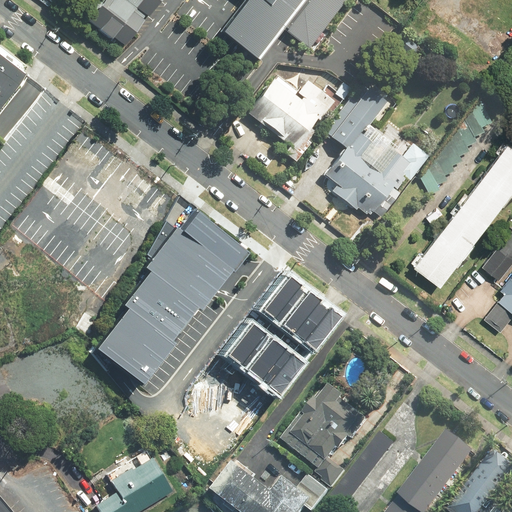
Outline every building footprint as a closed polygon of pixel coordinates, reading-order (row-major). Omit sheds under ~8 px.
[(60,0),(119,47),(157,0),(60,0)] [(243,0),(247,3),(220,37),(257,65),(285,28),(307,45),(342,0),(243,0)] [(511,0),(478,0),(511,26),(511,0)] [(0,55),(0,85),(15,68),(0,55)] [(298,89),(277,73),(247,110),(294,147),(318,117),(321,119),(336,99),(308,77),(298,89)] [(382,110),(384,112),(392,103),(365,80),(324,128),(347,147),(325,172),(340,184),(336,189),(360,210),(363,207),(379,221),(406,189),(401,185),(408,177),(411,180),(432,156),(390,121),(382,131),(375,126),(372,122),(382,110)] [(344,81),(336,92),(344,98),(353,87),(344,81)] [(511,148),(511,151),(500,143),(404,270),(432,291),(511,184),(511,148)] [(150,194),(132,181),(120,198),(152,222),(172,196),(157,184),(150,194)] [(87,273),(102,284),(137,235),(105,212),(107,209),(81,190),(76,197),(68,191),(42,228),(63,243),(48,264),(54,268),(49,275),(61,284),(65,278),(78,287),(87,273)] [(241,253),(193,217),(177,237),(165,227),(144,254),(148,257),(139,268),(143,271),(116,306),(119,309),(89,348),(138,385),(171,342),(168,339),(193,307),(195,309),(227,267),(229,268),(241,253)] [(511,226),(479,269),(502,287),(491,301),(494,303),(480,320),(497,333),(510,316),(511,317),(511,226)] [(0,259),(0,251),(3,249),(0,244),(0,288),(14,277),(0,259)] [(39,298),(35,293),(19,307),(23,311),(20,314),(45,343),(67,323),(42,295),(39,298)] [(297,329),(301,325),(287,314),(283,318),(263,302),(249,319),(248,318),(234,335),(228,330),(215,347),(221,352),(209,367),(251,401),(304,334),(297,329)] [(0,346),(8,344),(0,312),(0,346)] [(40,378),(20,385),(26,403),(73,386),(57,341),(35,349),(38,357),(33,359),(40,378)] [(324,476),(322,478),(333,487),(347,470),(333,459),(343,447),(345,449),(370,417),(346,398),(350,394),(335,383),(327,392),(324,389),(284,440),(320,469),(319,472),(324,476)] [(481,446),(455,427),(407,493),(432,511),(481,446)] [(382,429),(359,460),(361,461),(335,496),(349,506),(398,440),(382,429)] [(510,511),(493,499),(511,473),(511,454),(506,450),(503,453),(495,447),(453,502),(462,508),(458,511),(510,511)] [(117,490),(96,502),(102,511),(134,511),(173,490),(153,455),(111,479),(117,490)] [(277,488),(243,460),(220,490),(247,511),(306,511),(311,507),(316,511),(333,490),(309,472),(301,481),(289,472),(277,488)] [(411,511),(397,501),(388,511),(411,511)]
